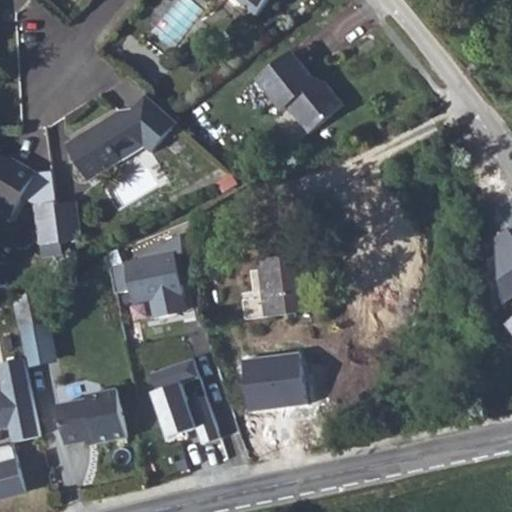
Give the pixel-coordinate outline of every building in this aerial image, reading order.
[(239,0),(259,16),(271,0),(239,0)] [(293,52),(258,80),(283,112),(289,107),(310,134),(345,106),(328,84),(318,83),(293,52)] [(180,123),(148,95),(135,110),(138,113),(131,120),(121,112),(68,145),(90,182),(124,161),(118,151),(120,146),(135,137),(147,147),(154,153),(180,123)] [(135,110),(121,112),(131,120),(138,113),(135,110)] [(118,151),(124,161),(147,147),(135,137),(120,146),(118,151)] [(0,201),(0,212),(12,219),(39,173),(22,164),(21,167),(0,154),(0,200),(0,201)] [(224,192),(238,183),(234,176),(220,184),(224,192)] [(36,206),(41,245),(63,242),(61,225),(58,206),(58,203),(36,206)] [(78,203),(58,206),(61,225),(63,242),(63,245),(83,235),(81,222),(78,203)] [(511,280),(511,228),(486,248),(511,280)] [(120,265),(113,269),(118,294),(133,291),(136,303),(151,300),(155,319),(177,315),(174,300),(185,298),(181,277),(185,276),(181,254),(184,254),(184,234),(138,257),(139,262),(120,265)] [(263,260),(270,317),(313,312),(306,255),(263,260)] [(45,287),(16,302),(23,330),(52,323),(45,287)] [(185,298),(174,300),(177,315),(188,313),(185,298)] [(52,323),(23,330),(32,369),(61,362),(52,323)] [(301,353),(241,361),(248,411),(308,403),(301,353)] [(0,392),(0,429),(11,427),(15,444),(42,437),(27,359),(4,364),(10,391),(4,392),(0,392)] [(223,439),(209,397),(191,403),(185,385),(202,379),(196,359),(153,374),(159,392),(155,394),(168,432),(187,426),(189,433),(199,429),(205,445),(223,439)] [(0,370),(4,392),(10,391),(4,364),(0,364),(0,370)] [(60,405),(68,446),(88,442),(98,440),(98,444),(129,438),(121,397),(120,389),(88,396),(89,400),(60,405)] [(189,433),(187,426),(168,432),(170,439),(189,433)] [(0,499),(28,492),(15,444),(0,447),(0,499)]
